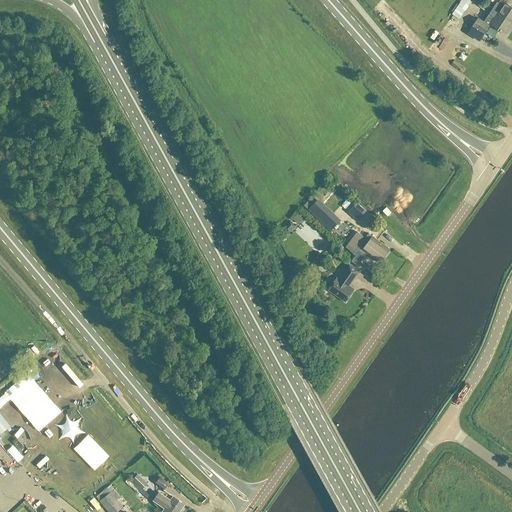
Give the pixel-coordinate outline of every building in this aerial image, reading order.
[(471,3),(466,0),(462,0),(453,15),(459,19),(471,3)] [(484,23),(479,20),(468,35),(480,42),(491,25),(506,35),(511,26),(511,7),(505,3),(507,1),(506,0),(501,0),(498,4),(497,3),(484,23)] [(357,218),(366,209),(356,198),(346,207),(357,218)] [(289,219),(282,226),(288,232),(295,225),(289,219)] [(307,221),(298,230),(320,252),(329,244),(307,221)] [(380,263),(390,249),(369,233),(365,238),(358,232),(347,247),(354,254),(359,247),(380,263)] [(349,285),(355,278),(359,271),(350,264),(339,278),(337,277),(328,289),(346,301),(354,289),(349,285)] [(32,443),(36,439),(24,429),(21,432),(32,443)] [(145,481),(138,474),(133,479),(140,486),(143,489),(148,484),(145,481)] [(164,489),(169,483),(160,476),(155,483),(164,489)] [(97,498),(100,502),(108,511),(116,511),(123,507),(117,499),(120,496),(111,484),(96,497),(97,498)] [(152,495),(159,490),(155,484),(148,489),(152,495)] [(177,511),(183,504),(172,496),(170,501),(158,492),(153,500),(164,508),(162,511),(177,511)]
